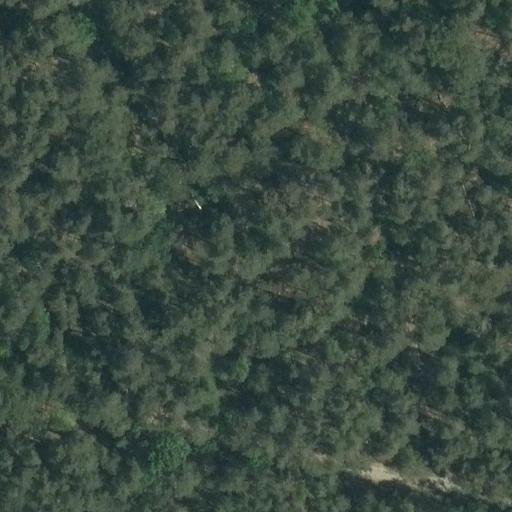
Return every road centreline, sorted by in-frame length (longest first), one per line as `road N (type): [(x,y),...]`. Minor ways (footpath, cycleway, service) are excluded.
road 1 (track): [(0,420),(233,440),(511,505)]
road 2 (track): [(346,0),(332,35),(386,196),(428,425),(448,487)]
